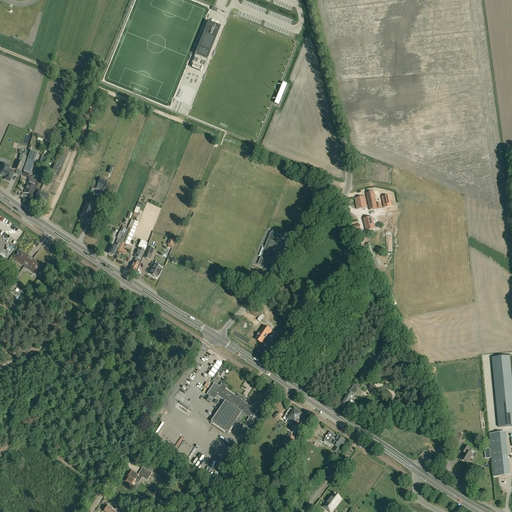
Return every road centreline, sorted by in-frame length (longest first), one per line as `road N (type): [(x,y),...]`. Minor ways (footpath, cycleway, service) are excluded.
road 1 (unclassified): [(217,337),(349,187),(309,0)]
road 2 (track): [(0,49),(349,187)]
road 3 (secondary): [(217,337),(0,196)]
road 4 (secondary): [(421,472),(217,337)]
road 5 (unclassified): [(90,511),(217,337)]
road 6 (track): [(100,88),(43,227)]
